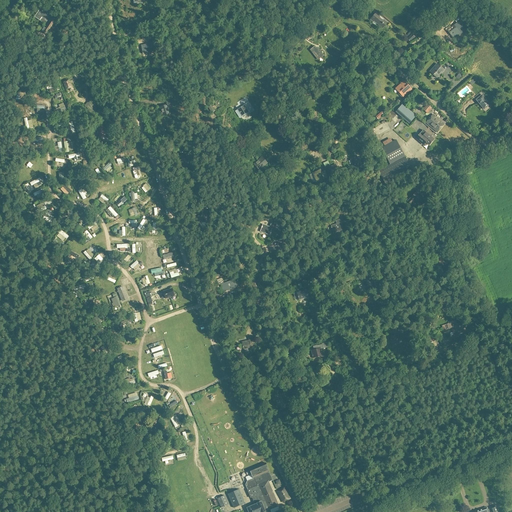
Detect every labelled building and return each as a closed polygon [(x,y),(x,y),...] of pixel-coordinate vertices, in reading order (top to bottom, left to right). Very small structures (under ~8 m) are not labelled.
[(59,21),(40,8),(35,17),(46,24),(36,39),(42,43),(52,28),(62,35),(65,30),(57,25),(59,21)] [(380,17),(375,13),(370,19),(373,22),(374,21),(382,28),(387,22),(383,19),(382,21),(379,18),(380,17)] [(449,33),(454,38),(460,33),(458,30),(464,25),(460,21),(454,26),(456,28),(449,33)] [(5,32),(0,39),(0,41),(1,42),(0,43),(0,47),(4,51),(14,37),(11,35),(12,33),(8,30),(6,33),(5,32)] [(412,34),(407,39),(410,42),(415,37),(412,34)] [(148,43),(141,45),(143,52),(142,52),(143,54),(143,53),(148,52),(148,54),(151,53),(150,48),(154,47),(152,41),(148,42),(148,43)] [(310,50),(318,60),(324,55),(318,47),(317,48),(315,46),(310,50)] [(437,64),(430,72),(436,78),(443,70),(437,64)] [(69,81),(64,83),(66,89),(69,88),(70,90),(73,89),(71,83),(70,84),(69,81)] [(404,82),(397,88),(401,93),(400,95),(401,97),(407,92),(405,90),(408,87),(404,82)] [(484,109),(489,105),(482,95),(476,100),(484,109)] [(167,105),(159,107),(162,116),(171,114),(168,105),(173,103),(172,100),(166,102),(167,105)] [(90,116),(96,107),(92,104),(88,101),(84,106),(88,109),(85,112),(90,116)] [(402,104),(395,112),(409,124),(416,116),(402,104)] [(427,114),(432,108),(428,104),(423,110),(427,114)] [(244,106),(236,111),(240,117),(248,112),(244,106)] [(252,106),(248,109),(252,115),(256,112),(252,106)] [(381,112),(375,117),(378,120),(384,115),(381,112)] [(437,133),(444,125),(433,115),(426,123),(437,133)] [(75,132),(71,122),(69,123),(64,125),(68,134),(75,132)] [(103,126),(97,127),(99,137),(105,136),(103,126)] [(383,139),(393,133),(391,128),(387,130),(388,133),(381,136),(383,139)] [(403,137),(409,130),(406,128),(400,134),(403,137)] [(415,138),(421,143),(424,141),(429,145),(434,139),(426,133),(423,130),(419,134),(415,138)] [(390,165),(378,171),(386,185),(412,171),(396,140),(381,148),(390,165)] [(190,167),(188,162),(191,161),(189,154),(185,156),(186,158),(178,161),(181,168),(186,167),(186,166),(186,165),(187,168),(190,167)] [(262,156),(253,164),(259,171),(268,163),(262,156)] [(362,166),(359,156),(350,159),(353,169),(362,166)] [(320,171),(313,173),(317,182),(323,180),(323,178),(325,177),(324,173),(321,174),(320,171)] [(34,187),(36,190),(45,185),(43,182),(34,187)] [(67,190),(73,197),(75,195),(69,188),(67,190)] [(87,192),(82,195),(87,204),(92,201),(87,192)] [(425,201),(418,194),(416,192),(407,201),(410,203),(411,205),(414,201),(420,206),(425,201)] [(200,209),(201,212),(202,215),(197,217),(200,224),(201,227),(206,225),(205,222),(208,220),(205,213),(207,212),(206,210),(207,209),(206,206),(200,209)] [(336,224),(331,225),(333,233),(342,231),(340,223),(343,222),(342,219),(335,221),(336,224)] [(269,227),(263,224),(260,232),(269,235),(272,228),(274,229),(277,222),(272,220),(269,227)] [(93,230),(98,235),(102,232),(100,230),(102,229),(99,225),(93,230)] [(442,267),(448,262),(441,254),(436,259),(433,257),(431,259),(435,263),(437,261),(442,267)] [(372,279),(363,283),(366,290),(375,287),(372,279)] [(221,281),(218,282),(219,285),(221,285),(223,292),(237,288),(235,280),(222,284),(221,281)] [(299,300),(308,297),(306,291),(309,290),(308,286),(303,288),(304,290),(297,292),(299,300)] [(89,288),(83,290),(85,297),(91,295),(89,288)] [(123,288),(117,290),(122,301),(127,299),(123,288)] [(172,289),(163,292),(161,292),(163,299),(165,298),(166,299),(174,296),(172,289)] [(121,305),(117,296),(115,292),(112,293),(114,298),(111,299),(113,303),(112,304),(113,308),(117,306),(121,305)] [(99,316),(93,318),(96,326),(102,325),(99,316)] [(450,323),(444,325),(446,330),(452,328),(454,335),(461,333),(458,323),(451,326),(450,323)] [(96,329),(96,338),(102,338),(102,337),(104,337),(103,328),(96,329)] [(390,337),(393,345),(402,341),(399,334),(401,333),(400,330),(393,333),(394,335),(390,337)] [(249,340),(242,342),(243,349),(253,347),(251,340),(254,340),(254,336),(248,337),(249,340)] [(314,349),(311,350),(313,358),(322,355),(321,349),(329,347),(327,342),(322,343),(322,345),(318,346),(317,345),(313,346),(314,349)] [(286,399),(285,399),(283,394),(280,395),(282,398),(275,401),(277,410),(288,406),(286,399)] [(177,429),(183,427),(179,416),(173,419),(177,429)] [(270,472),(266,463),(250,470),(255,482),(249,484),(250,488),(248,489),(248,491),(251,498),(252,497),(255,505),(247,508),(248,511),(270,511),(270,510),(278,506),(268,483),(273,481),(269,472),(270,472)] [(277,491),(283,503),(290,499),(285,488),(277,491)] [(245,503),(239,490),(228,494),(234,508),(245,503)] [(228,504),(225,495),(217,498),(221,508),(228,504)]
